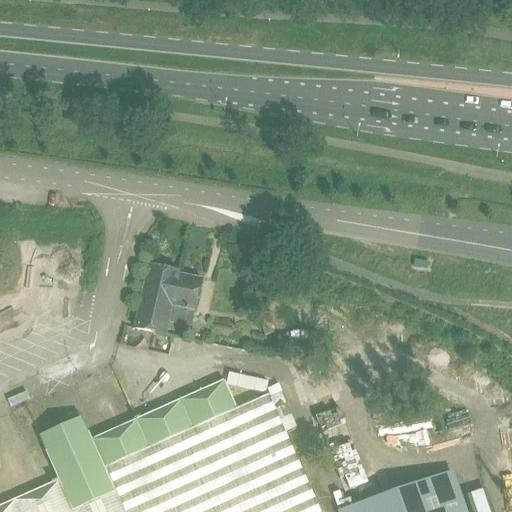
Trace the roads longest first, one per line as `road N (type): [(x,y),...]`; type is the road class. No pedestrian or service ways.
road 1 (primary): [(0,63),(511,125)]
road 2 (primary): [(511,81),(0,31)]
road 3 (tertiary): [(487,246),(0,169)]
